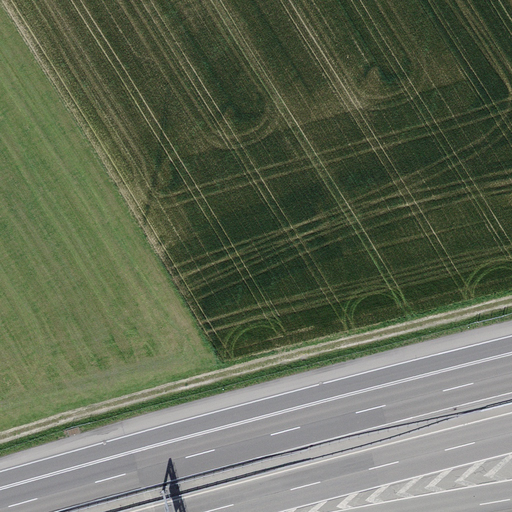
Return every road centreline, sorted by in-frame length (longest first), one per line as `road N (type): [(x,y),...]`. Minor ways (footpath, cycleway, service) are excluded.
road 1 (motorway): [(511,344),(127,443),(0,485)]
road 2 (track): [(511,301),(0,437)]
road 3 (motorway): [(511,373),(0,508)]
road 4 (motorway): [(204,511),(511,432)]
